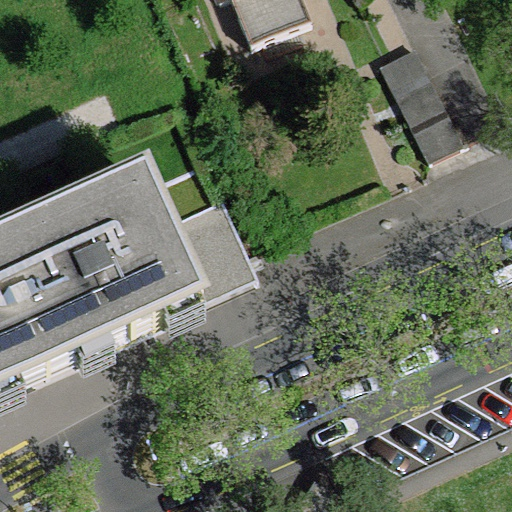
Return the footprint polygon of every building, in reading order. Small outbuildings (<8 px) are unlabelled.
[(301,0),(219,0),(223,10),(233,5),(253,55),(314,31),(301,0)] [(468,154),(420,57),(384,73),(432,169),(468,154)] [(147,189),(0,254),(0,407),(204,316),(202,311),(166,232),(147,189)] [(220,207),(166,232),(202,311),(256,287),(220,207)] [(337,511),(342,504),(315,487),(300,511),(337,511)]
